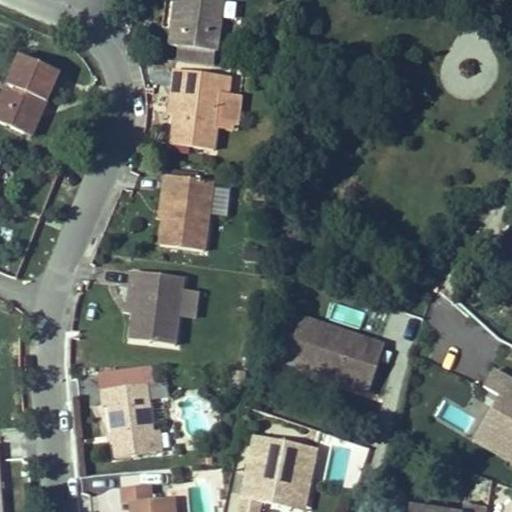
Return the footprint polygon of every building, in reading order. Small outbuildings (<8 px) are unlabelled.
[(172,27),(170,45),(179,46),(216,52),(217,52),(224,0),(180,0),(177,28),(172,27)] [(179,46),(177,62),(214,67),(216,52),(179,46)] [(0,102),(0,123),(24,134),(40,98),(47,101),(60,73),(21,55),(0,102)] [(222,94),(229,95),(231,78),(175,70),(169,116),(175,117),(172,145),(214,151),(217,130),(222,94)] [(229,95),(222,94),(217,130),(236,132),(241,96),(229,95)] [(40,98),(24,134),(31,137),(47,101),(40,98)] [(272,202),(275,176),(259,173),(256,200),(272,202)] [(166,221),(163,247),(204,252),(213,182),(166,176),(163,193),(170,194),(166,221)] [(227,214),(229,185),(215,184),(213,213),(227,214)] [(170,194),(163,193),(160,220),(166,221),(170,194)] [(182,292),(184,279),(132,273),(130,289),(140,290),(137,314),(133,314),(130,341),(175,347),(179,317),(182,292)] [(140,290),(130,289),(127,313),(133,314),(137,314),(140,290)] [(182,292),(179,317),(195,319),(198,294),(182,292)] [(385,347),(290,315),(275,359),(370,391),(385,347)] [(99,375),(101,391),(148,385),(153,384),(151,368),(99,375)] [(511,380),(494,370),(484,388),(499,397),(474,441),(511,462),(511,380)] [(108,406),(115,459),(157,453),(154,432),(148,385),(101,391),(103,407),(108,406)] [(154,432),(157,453),(163,453),(160,431),(154,432)] [(256,436),(240,511),(259,511),(262,503),(292,509),(298,479),(311,482),(317,449),(256,436)] [(305,511),(311,482),(298,479),(292,509),(305,511)] [(134,505),(134,511),(173,511),(172,501),(168,501),(155,502),(153,486),(124,489),(126,506),(134,505)] [(168,501),(172,501),(173,511),(187,511),(186,491),(167,492),(168,501)]
